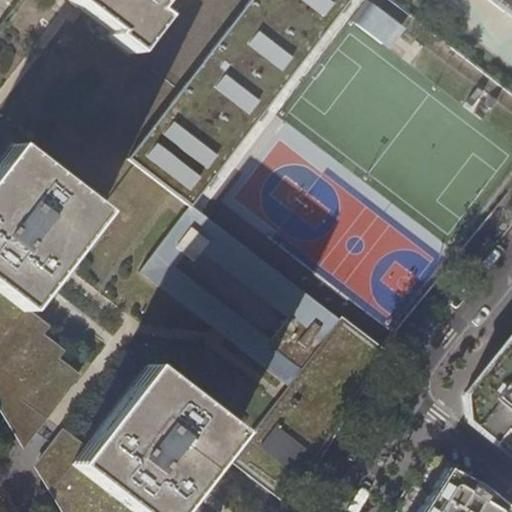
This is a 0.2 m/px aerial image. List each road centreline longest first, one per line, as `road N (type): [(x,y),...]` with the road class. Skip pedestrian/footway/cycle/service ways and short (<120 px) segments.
road 1 (residential): [(408,395),(511,258)]
road 2 (residential): [(334,511),(408,395)]
road 3 (residential): [(408,395),(511,476)]
